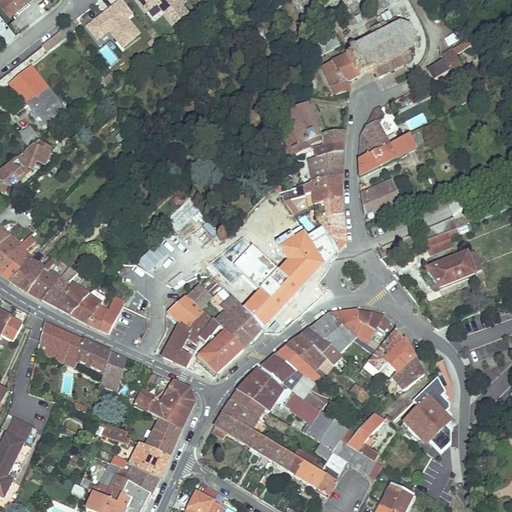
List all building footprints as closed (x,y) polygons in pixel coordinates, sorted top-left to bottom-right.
[(0,0),(0,2),(9,13),(15,8),(18,12),(30,2),(27,0),(0,0)] [(126,0),(117,0),(88,23),(102,41),(110,34),(126,53),(148,36),(132,16),(137,12),(126,0)] [(136,0),(147,12),(155,6),(171,25),(193,7),(187,0),(136,0)] [(316,11),(308,0),(290,0),(303,19),(316,11)] [(403,0),(388,0),(395,13),(407,7),(403,0)] [(397,19),(370,32),(374,40),(364,45),(362,42),(361,43),(362,46),(355,50),(354,48),(352,48),(349,49),(349,52),(345,54),(346,56),(322,68),(336,98),(349,93),(348,88),(346,83),(359,75),(359,76),(367,72),(373,69),(377,77),(407,62),(413,59),(408,51),(410,50),(412,53),(415,51),(412,48),(414,41),(419,41),(419,39),(414,38),(411,32),(413,28),(411,26),(408,30),(402,27),(401,24),(399,24),(397,19)] [(78,29),(73,23),(60,33),(65,39),(78,29)] [(65,39),(60,33),(43,47),(48,53),(65,39)] [(338,48),(331,36),(313,46),(320,58),(338,48)] [(466,51),(463,46),(454,51),(457,56),(466,51)] [(460,67),(451,51),(440,57),(443,62),(449,73),(460,67)] [(449,73),(443,62),(427,71),(432,81),(432,82),(449,73)] [(47,89),(31,67),(11,82),(23,97),(22,98),(28,105),(28,104),(47,89)] [(117,80),(111,72),(102,80),(107,88),(117,80)] [(23,97),(11,82),(8,85),(25,107),(28,105),(22,98),(23,97)] [(64,111),(47,89),(28,104),(33,111),(38,118),(45,126),(64,111)] [(271,104),(261,92),(250,100),(256,107),(260,113),(271,104)] [(256,107),(250,100),(247,103),(252,110),(256,107)] [(344,145),(345,133),(329,135),(320,137),(308,106),(285,115),(290,127),(281,131),(289,150),(292,149),(295,157),(310,151),(314,151),(314,147),(322,143),(322,147),(344,145)] [(383,117),(378,109),(374,111),(360,138),(359,149),(359,161),(388,146),(376,123),(383,117)] [(29,114),(34,121),(38,118),(33,111),(29,114)] [(410,131),(427,122),(422,113),(405,122),(410,131)] [(38,137),(30,126),(19,135),(27,145),(38,137)] [(430,132),(427,126),(388,146),(359,161),(359,178),(421,146),(418,138),(430,132)] [(53,148),(40,140),(34,145),(51,152),(53,148)] [(51,152),(34,145),(30,148),(0,171),(0,192),(1,193),(4,185),(12,188),(26,177),(19,169),(22,167),(32,172),(36,163),(41,165),(44,158),(49,160),(51,152)] [(344,150),(344,145),(322,147),(314,151),(316,159),(343,153),(344,150)] [(202,157),(200,151),(194,153),(195,159),(202,157)] [(342,165),(343,153),(316,159),(308,161),(313,182),(341,177),(342,165)] [(32,172),(22,167),(19,169),(26,177),(32,172)] [(296,168),(288,175),(292,179),(299,172),(296,168)] [(341,185),(341,177),(313,182),(297,188),(300,194),(311,188),(312,194),(341,188),(341,185)] [(400,203),(391,181),(360,194),(363,216),(394,203),(399,212),(410,208),(406,200),(400,203)] [(12,188),(4,185),(1,193),(3,194),(12,188)] [(341,190),(341,188),(312,194),(314,207),(342,198),(341,190)] [(406,200),(410,208),(425,202),(422,194),(406,200)] [(17,203),(13,198),(2,206),(5,209),(7,207),(9,209),(17,203)] [(342,209),(342,198),(314,207),(314,208),(316,219),(321,227),(337,254),(345,245),(343,223),(342,209)] [(299,214),(290,200),(284,202),(294,216),(299,214)] [(471,231),(468,224),(424,241),(430,255),(452,247),(449,239),(471,231)] [(321,227),(307,235),(301,226),(282,239),(263,255),(255,244),(221,272),(230,282),(241,271),(254,284),(234,302),(261,333),(309,284),(337,254),(321,227)] [(0,243),(8,235),(0,227),(0,243)] [(0,266),(21,246),(8,235),(0,243),(0,266)] [(34,241),(30,236),(24,242),(28,247),(34,241)] [(28,247),(24,242),(21,246),(0,266),(0,274),(1,275),(9,281),(29,260),(31,258),(24,251),(28,247)] [(481,272),(475,254),(468,257),(467,255),(428,270),(439,289),(475,275),(474,273),(481,272)] [(29,260),(9,281),(12,284),(18,288),(37,264),(35,264),(29,260)] [(48,272),(55,264),(51,260),(42,268),(38,265),(37,264),(18,288),(23,291),(28,293),(45,269),(48,272)] [(75,273),(70,268),(60,279),(67,283),(75,273)] [(42,301),(60,279),(48,272),(45,269),(28,293),(40,300),(42,301)] [(60,279),(42,301),(56,309),(69,316),(87,297),(71,286),(80,275),(76,272),(75,273),(67,283),(60,279)] [(231,299),(225,305),(217,296),(212,301),(201,291),(189,300),(213,322),(243,353),(244,352),(244,351),(250,344),(251,343),(253,344),(262,333),(261,333),(234,302),(231,299)] [(101,304),(89,294),(87,297),(69,316),(74,318),(88,325),(99,307),(101,304)] [(108,312),(99,307),(88,325),(100,330),(109,334),(124,303),(114,297),(108,312)] [(189,300),(186,298),(168,313),(180,325),(177,330),(163,358),(182,367),(187,369),(201,342),(199,340),(213,322),(189,300)] [(9,315),(0,309),(0,313),(12,320),(14,317),(9,315)] [(376,315),(371,314),(368,326),(361,325),(358,322),(357,312),(344,314),(330,315),(356,338),(366,346),(369,340),(375,331),(378,327),(384,332),(389,324),(381,317),(376,315)] [(364,313),(357,312),(358,322),(361,325),(368,326),(371,314),(364,313)] [(12,320),(0,313),(0,341),(2,337),(12,320)] [(356,338),(330,315),(321,322),(310,331),(324,344),(325,343),(339,356),(345,350),(347,352),(349,350),(346,348),(354,341),(373,356),(376,353),(366,346),(356,338)] [(18,324),(12,320),(2,337),(14,344),(23,327),(18,324)] [(199,340),(201,342),(187,369),(191,371),(197,362),(205,369),(216,378),(224,371),(236,359),(243,353),(213,322),(199,340)] [(45,323),(40,345),(39,352),(61,363),(64,356),(65,357),(71,335),(50,326),(45,323)] [(399,334),(395,329),(380,348),(376,353),(373,356),(367,363),(380,374),(389,365),(385,361),(404,341),(399,334)] [(324,344),(310,331),(306,334),(301,337),(333,367),(341,358),(339,356),(325,343),(324,344)] [(107,352),(71,335),(65,357),(79,364),(78,366),(104,378),(112,354),(107,352)] [(333,367),(301,337),(297,341),(287,348),(314,373),(318,369),(326,375),(333,367)] [(380,348),(369,340),(366,346),(376,353),(380,348)] [(406,345),(404,341),(385,361),(389,365),(397,374),(413,358),(406,345)] [(314,373),(287,348),(284,351),(276,357),(303,379),(307,381),(314,373)] [(126,361),(112,354),(104,378),(102,386),(116,391),(126,361)] [(78,366),(79,364),(65,357),(64,356),(61,363),(76,370),(78,366)] [(303,379),(276,357),(269,363),(266,366),(260,370),(287,391),(302,403),(311,390),(315,386),(307,381),(303,379)] [(419,367),(413,358),(397,374),(392,379),(402,392),(408,389),(424,375),(419,367)] [(452,383),(444,358),(432,366),(438,380),(442,387),(452,383)] [(280,391),(257,372),(254,376),(250,380),(244,386),(237,394),(264,411),(268,414),(277,401),(307,424),(302,431),(307,435),(320,445),(331,453),(347,432),(322,416),(302,403),(287,391),(283,391),(282,391),(280,391)] [(356,387),(348,380),(341,387),(350,395),(356,387)] [(442,399),(444,397),(446,396),(446,395),(442,387),(438,380),(413,403),(419,409),(408,419),(412,424),(408,427),(420,440),(421,439),(424,436),(428,441),(441,456),(452,446),(451,435),(451,434),(446,429),(450,426),(451,425),(451,421),(446,416),(450,412),(450,407),(447,404),(442,399)] [(190,392),(174,385),(160,408),(153,405),(156,399),(155,399),(143,393),(135,409),(140,412),(149,416),(161,422),(183,433),(189,419),(196,405),(190,392)] [(333,400),(324,393),(315,386),(311,390),(302,403),(322,416),(333,400)] [(364,394),(356,387),(350,395),(361,403),(367,396),(364,394)] [(143,393),(133,388),(126,405),(135,409),(143,393)] [(264,411),(237,394),(234,399),(232,401),(229,405),(257,421),(264,411)] [(364,414),(344,398),(338,405),(358,421),(364,414)] [(257,421),(229,405),(224,413),(222,416),(250,433),(257,421)] [(88,410),(77,406),(75,411),(86,415),(88,410)] [(250,433),(222,416),(217,424),(211,434),(223,442),(228,435),(249,449),(252,450),(259,438),(250,433)] [(352,423),(345,417),(339,425),(347,430),(352,423)] [(383,424),(373,417),(356,436),(347,447),(374,465),(378,458),(368,452),(362,448),(372,437),(383,424)] [(412,424),(408,419),(404,423),(408,427),(412,424)] [(15,420),(0,449),(0,498),(4,501),(12,484),(7,482),(34,429),(15,420)] [(183,433),(161,422),(147,449),(171,459),(173,454),(183,433)] [(356,436),(349,430),(347,432),(340,443),(343,445),(347,447),(356,436)] [(320,445),(307,435),(301,443),(314,453),(320,445)] [(377,442),(372,437),(362,448),(368,452),(377,442)] [(281,451),(259,438),(252,450),(272,463),(273,464),(281,451)] [(331,453),(320,445),(314,453),(325,461),(331,453)] [(347,447),(343,445),(335,456),(346,463),(368,477),(375,465),(374,465),(347,447)] [(147,449),(141,446),(131,467),(160,482),(165,471),(171,459),(147,449)] [(297,461),(281,451),(273,464),(295,477),(303,464),(297,461)] [(315,462),(302,454),(297,461),(303,464),(311,469),(313,466),(315,462)] [(342,470),(346,463),(335,456),(333,454),(329,461),(342,470)] [(127,465),(116,459),(112,466),(121,470),(124,471),(127,465)] [(342,470),(329,461),(327,464),(325,467),(338,476),(342,470)] [(311,469),(303,464),(295,477),(317,491),(326,478),(320,474),(311,469)] [(94,485),(83,480),(80,488),(81,489),(93,494),(106,501),(118,507),(123,497),(128,485),(151,498),(159,485),(160,482),(131,467),(127,465),(124,471),(121,470),(117,478),(108,474),(100,490),(93,488),(94,485)] [(375,465),(368,477),(374,481),(382,470),(375,465)] [(121,470),(112,466),(108,474),(117,478),(121,470)] [(322,472),(313,466),(311,469),(320,474),(322,472)] [(338,476),(325,467),(322,472),(320,474),(326,478),(327,477),(334,482),(338,476)] [(415,475),(410,471),(405,478),(410,481),(415,475)] [(317,491),(326,496),(333,486),(336,483),(334,482),(327,477),(326,478),(317,491)] [(151,498),(128,485),(123,497),(133,503),(128,511),(144,511),(150,501),(151,498)] [(405,511),(412,498),(391,487),(379,510),(382,511),(405,511)] [(89,502),(93,494),(81,489),(78,496),(89,502)] [(196,493),(188,509),(190,510),(189,511),(216,511),(220,506),(196,493)] [(118,507),(106,501),(104,506),(98,503),(93,511),(128,511),(133,503),(123,497),(118,507)] [(408,511),(415,500),(412,498),(405,511),(408,511)] [(289,511),(302,511),(304,505),(292,503),(289,511)]
